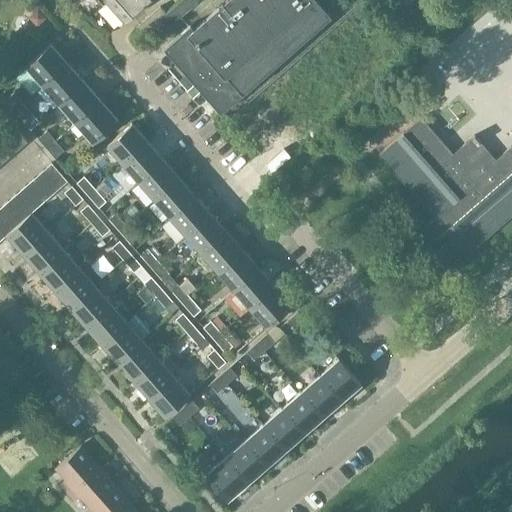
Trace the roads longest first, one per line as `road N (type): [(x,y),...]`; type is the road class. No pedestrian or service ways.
road 1 (residential): [(423,375),(292,229),(263,238),(133,94),(133,64)]
road 2 (residential): [(0,301),(176,511)]
road 3 (residential): [(268,511),(423,375)]
